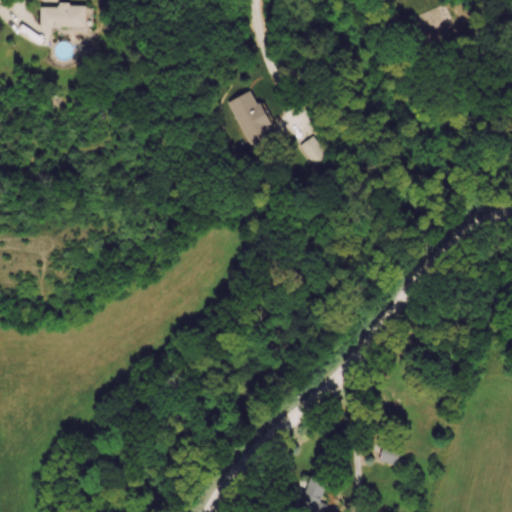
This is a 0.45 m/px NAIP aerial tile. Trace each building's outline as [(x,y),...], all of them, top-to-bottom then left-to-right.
[(85,6),(39,6),(39,27),(85,27),(85,6)] [(225,100),(250,154),(275,143),(250,89),(225,100)] [(324,156),(308,134),(294,144),(310,166),(324,156)] [(395,467),(401,450),(383,444),(377,461),(395,467)] [(286,511),(322,511),(325,505),(318,502),(325,483),(301,474),(286,511)]
